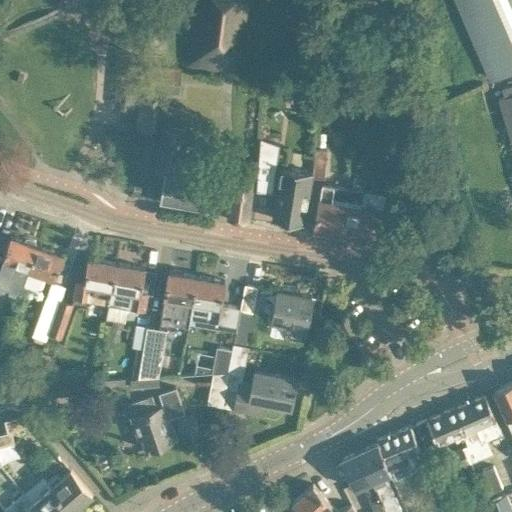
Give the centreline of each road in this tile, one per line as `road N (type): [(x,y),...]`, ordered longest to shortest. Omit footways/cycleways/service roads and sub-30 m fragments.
road 1 (unclassified): [(0,181),(116,224),(342,262),(360,275),(416,379)]
road 2 (tertiary): [(177,511),(322,441),(416,379)]
